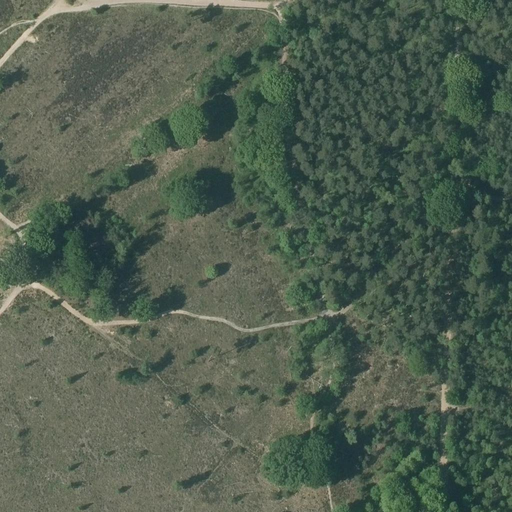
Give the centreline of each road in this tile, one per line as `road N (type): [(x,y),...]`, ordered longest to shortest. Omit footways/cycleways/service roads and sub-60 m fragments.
road 1 (track): [(22,281),(90,322),(177,311),(245,331),(327,318)]
road 2 (track): [(441,511),(451,202)]
road 3 (track): [(451,202),(458,0)]
road 4 (track): [(327,318),(346,309),(393,252),(451,202)]
road 5 (track): [(135,0),(279,5)]
